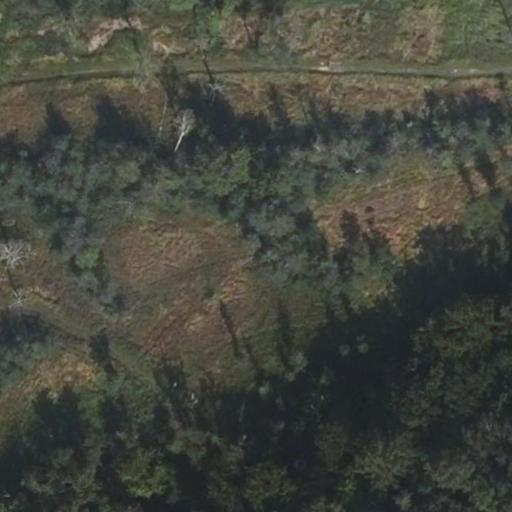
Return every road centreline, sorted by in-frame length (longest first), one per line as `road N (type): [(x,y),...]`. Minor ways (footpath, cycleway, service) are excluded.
road 1 (track): [(0,80),(214,67),(477,81),(511,75)]
road 2 (track): [(307,511),(511,392)]
